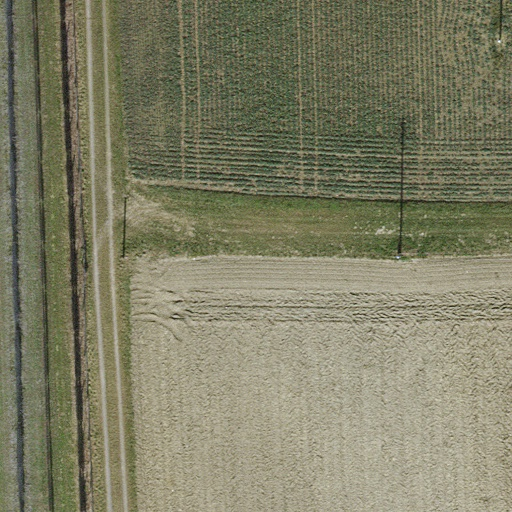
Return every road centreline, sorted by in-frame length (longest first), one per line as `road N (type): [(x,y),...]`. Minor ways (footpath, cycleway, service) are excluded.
road 1 (track): [(116,511),(93,0)]
road 2 (track): [(100,221),(511,223)]
